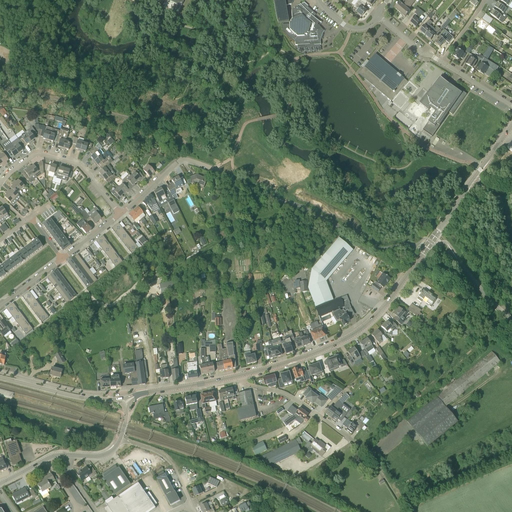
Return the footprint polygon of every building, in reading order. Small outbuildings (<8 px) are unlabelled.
[(273,0),(277,21),(278,22),(278,23),(289,22),(286,6),(291,5),(293,0),(273,0)] [(361,1),(359,0),(358,0),(356,4),(354,6),(358,9),(356,12),(362,17),(366,11),(363,9),(366,5),(361,1)] [(411,11),(409,9),(415,2),(412,0),(404,0),(401,4),(400,2),(395,8),(401,14),(400,14),(402,16),(403,15),(405,17),(411,11)] [(509,7),(500,1),(498,3),(495,8),(504,14),(509,7)] [(289,25),(282,25),(282,32),(290,39),(294,42),(295,42),(295,45),(296,45),(297,45),(301,45),(310,45),(314,44),(314,42),(320,42),(320,43),(320,44),(320,45),(321,45),(321,44),(320,44),(320,43),(320,42),(320,41),(320,40),(321,40),(321,39),(321,38),(321,37),(322,36),(322,34),(323,34),(323,33),(324,32),(324,31),(317,24),(320,22),(318,21),(317,20),(315,18),(314,17),(315,16),(316,15),(310,9),(307,12),(302,6),(301,7),(299,8),(297,7),(294,8),(294,9),(292,10),(292,12),(291,12),(292,12),(292,13),(291,13),(292,14),(292,15),(292,16),(292,21),(291,21),(291,23),(290,23),(289,23),(289,25)] [(419,9),(417,11),(415,13),(417,15),(415,18),(411,23),(416,27),(421,22),(418,20),(424,13),(419,8),(419,9)] [(504,14),(495,8),(493,10),(490,15),(499,21),(504,14)] [(450,22),(457,15),(454,12),(449,19),(447,21),(450,23),(450,22)] [(481,19),(485,22),(489,25),(493,20),(485,14),(486,15),(482,20),(481,19)] [(425,35),(432,27),(430,25),(433,22),(430,19),(425,25),(420,30),(425,35)] [(447,21),(441,27),(444,30),(444,29),(446,28),(450,23),(447,21)] [(432,27),(425,35),(431,40),(436,34),(440,29),(437,27),(435,29),(432,27)] [(444,44),(447,40),(441,35),(435,43),(440,47),(443,43),(444,44)] [(469,54),(474,46),(471,44),(466,52),(469,54)] [(483,57),(489,59),(494,49),(489,46),(483,57)] [(461,51),(463,49),(459,47),(458,49),(457,49),(455,52),(456,52),(453,56),(459,59),(460,58),(463,59),(465,54),(463,53),(463,52),(461,51)] [(359,73),(358,74),(365,80),(371,85),(370,87),(371,89),(372,90),(374,88),(378,90),(381,93),(391,101),(407,82),(407,81),(403,78),(398,74),(397,73),(385,63),(375,54),(369,62),(367,60),(361,67),(363,68),(359,73)] [(475,57),(471,54),(465,63),(473,68),(477,61),(477,60),(480,62),(483,57),(480,55),(479,57),(476,55),(475,57)] [(499,68),(484,59),(481,64),(482,64),(477,71),(484,75),(490,79),(494,73),(495,74),(499,68)] [(449,84),(445,81),(441,78),(433,87),(428,93),(420,103),(429,111),(431,108),(436,112),(423,130),(432,137),(449,112),(452,115),(467,94),(454,85),(453,88),(450,86),(449,85),(450,84),(449,84)] [(48,142),(52,128),(46,127),(39,125),(39,129),(39,130),(42,130),(40,136),(43,137),(43,139),(46,140),(45,141),(48,142)] [(26,135),(32,143),(34,141),(33,140),(35,139),(33,136),(37,134),(32,127),(29,129),(31,132),(26,135)] [(57,139),(60,131),(52,128),(48,142),(50,142),(51,141),(53,142),(55,138),(57,139)] [(66,141),(68,133),(60,131),(57,139),(56,142),(59,143),(58,147),(61,148),(60,149),(63,150),(66,141)] [(30,145),(32,143),(26,135),(23,137),(22,135),(18,138),(24,147),(26,145),(29,144),(30,145)] [(74,144),(76,138),(73,137),(71,143),(66,141),(63,150),(65,151),(66,149),(69,150),(71,143),(74,144)] [(25,148),(24,147),(18,138),(11,143),(19,155),(22,153),(21,152),(23,151),(22,150),(25,148)] [(80,152),(83,143),(78,141),(78,139),(76,138),(74,144),(76,145),(75,149),(78,150),(78,151),(80,152)] [(17,157),(19,155),(11,143),(4,148),(11,158),(13,156),(14,157),(17,156),(17,157)] [(83,143),(80,152),(83,152),(83,151),(86,152),(87,148),(90,149),(91,148),(92,144),(88,143),(88,144),(83,143)] [(93,162),(104,154),(101,150),(99,151),(96,146),(94,147),(96,150),(91,154),(93,156),(91,157),(93,159),(92,160),(93,162)] [(0,155),(0,158),(5,165),(7,164),(6,162),(9,161),(3,153),(0,155)] [(106,163),(111,159),(109,157),(107,158),(104,154),(93,162),(95,164),(96,164),(98,166),(98,165),(100,168),(106,163)] [(101,178),(109,172),(111,170),(108,166),(113,162),(111,159),(106,163),(100,168),(102,170),(99,173),(101,175),(100,176),(101,178)] [(29,167),(34,175),(36,178),(44,173),(43,163),(42,161),(37,165),(35,166),(34,165),(31,167),(31,166),(29,167)] [(56,170),(56,167),(57,165),(55,164),(54,165),(51,164),(51,166),(48,165),(46,171),(54,174),(56,170)] [(150,177),(155,172),(148,165),(143,170),(150,177)] [(61,180),(65,167),(63,166),(62,168),(60,167),(59,168),(56,167),(56,170),(54,174),(54,176),(52,182),(60,185),(61,180)] [(36,178),(34,175),(29,167),(26,169),(27,170),(25,172),(23,174),(27,180),(28,179),(31,183),(34,181),(34,180),(36,178)] [(65,167),(61,180),(67,182),(68,178),(71,179),(73,173),(70,172),(70,170),(67,169),(68,168),(65,167)] [(108,183),(114,179),(116,177),(114,175),(115,174),(111,170),(112,169),(111,170),(109,172),(101,178),(103,180),(104,179),(106,181),(108,183)] [(131,176),(136,182),(138,180),(139,181),(144,177),(137,170),(131,176)] [(136,182),(131,176),(130,177),(128,175),(123,180),(127,184),(131,189),(135,185),(134,184),(136,182)] [(204,178),(196,175),(196,176),(194,177),(194,176),(190,178),(194,187),(198,186),(203,188),(206,180),(203,179),(204,178)] [(172,196),(176,194),(174,191),(183,186),(182,183),(178,177),(172,180),(174,183),(167,187),(172,196)] [(13,183),(21,190),(25,186),(18,180),(16,182),(15,181),(13,183)] [(17,194),(21,190),(13,183),(11,185),(12,186),(11,188),(12,189),(17,194)] [(131,189),(127,184),(125,186),(123,184),(119,188),(124,194),(126,192),(127,193),(131,189)] [(124,194),(119,188),(114,192),(113,191),(111,193),(119,201),(123,197),(122,196),(124,194)] [(18,195),(17,194),(12,189),(10,191),(9,190),(7,192),(15,199),(18,195)] [(160,203),(167,199),(161,189),(154,192),(160,203)] [(11,203),(15,199),(7,192),(5,194),(6,195),(4,197),(11,203)] [(53,201),(59,197),(56,193),(50,198),(53,201)] [(160,209),(153,198),(150,195),(142,203),(146,206),(147,205),(153,213),(160,209)] [(170,208),(173,206),(176,205),(172,198),(167,201),(170,208)] [(86,218),(82,212),(78,209),(73,205),(71,208),(77,216),(79,214),(83,220),(86,218)] [(138,217),(143,223),(146,220),(144,218),(145,217),(143,214),(143,213),(138,207),(133,211),(138,217)] [(82,212),(86,218),(89,216),(90,218),(95,224),(101,219),(99,217),(102,215),(96,208),(88,215),(84,210),(82,212)] [(134,221),(138,217),(133,211),(129,215),(134,221)] [(155,214),(150,217),(153,224),(159,221),(155,214)] [(51,219),(43,225),(46,230),(54,224),(51,219)] [(118,223),(111,229),(115,233),(116,233),(119,236),(119,237),(118,236),(117,237),(118,237),(125,232),(118,223)] [(54,224),(46,230),(50,234),(57,228),(54,224)] [(84,226),(82,224),(79,227),(81,229),(82,229),(87,235),(92,230),(87,224),(84,226)] [(57,228),(50,234),(53,238),(61,233),(57,228)] [(125,232),(118,237),(122,242),(123,241),(126,245),(125,245),(124,245),(125,246),(132,240),(125,232)] [(61,233),(53,238),(56,243),(64,237),(61,233)] [(96,241),(102,250),(109,244),(109,245),(108,245),(105,242),(106,241),(103,236),(96,241)] [(64,237),(56,243),(60,247),(67,241),(64,237)] [(38,250),(43,247),(37,239),(32,242),(38,250)] [(308,289),(315,307),(334,300),(326,281),(352,251),(338,239),(311,270),(308,289)] [(138,249),(132,240),(125,246),(126,245),(129,249),(128,250),(131,254),(138,249)] [(67,241),(60,247),(63,252),(70,246),(67,241)] [(32,242),(28,246),(34,253),(38,250),(32,242)] [(114,254),(112,250),(113,249),(109,244),(102,250),(109,259),(116,253),(115,252),(115,253),(116,253),(114,254)] [(28,246),(24,249),(29,256),(34,253),(28,246)] [(24,249),(19,252),(25,260),(29,256),(24,249)] [(19,252),(15,255),(21,263),(25,260),(19,252)] [(109,259),(115,267),(122,262),(119,257),(118,258),(115,254),(116,254),(116,253),(109,259)] [(15,255),(11,259),(16,266),(21,263),(15,255)] [(68,262),(71,268),(82,260),(78,255),(68,262)] [(11,259),(6,262),(12,269),(16,266),(11,259)] [(82,260),(71,268),(75,273),(85,265),(82,260)] [(6,262),(2,265),(8,273),(12,269),(6,262)] [(354,262),(341,277),(346,281),(359,266),(354,262)] [(2,265),(0,266),(0,272),(3,276),(8,273),(2,265)] [(79,278),(89,270),(85,265),(75,273),(79,278)] [(61,275),(57,270),(47,278),(51,283),(61,275)] [(83,283),(93,275),(89,270),(79,278),(83,283)] [(386,276),(383,274),(375,285),(373,284),(371,288),(378,292),(382,287),(383,288),(390,279),(387,277),(387,276),(386,276)] [(65,280),(61,275),(51,283),(55,288),(65,280)] [(87,288),(97,280),(93,275),(83,283),(87,288)] [(55,288),(58,293),(69,286),(65,280),(55,288)] [(162,295),(175,292),(172,281),(159,284),(162,295)] [(300,288),(300,293),(308,292),(306,281),(299,282),(300,288)] [(69,286),(58,293),(62,298),(73,291),(69,286)] [(22,297),(25,301),(27,301),(29,304),(28,305),(36,300),(35,300),(29,291),(22,297)] [(62,298),(66,303),(76,296),(73,291),(62,298)] [(427,294),(423,291),(422,292),(421,292),(420,292),(419,292),(419,293),(419,294),(420,294),(420,295),(417,299),(421,302),(425,298),(428,300),(426,303),(429,305),(429,306),(431,308),(436,300),(435,299),(431,296),(432,295),(428,292),(427,294)] [(339,309),(344,307),(343,306),(347,304),(349,303),(346,297),(341,299),(341,298),(333,301),(315,308),(316,309),(319,317),(339,309)] [(36,300),(28,305),(32,310),(33,309),(36,313),(35,314),(34,313),(35,314),(42,309),(36,300)] [(20,312),(19,311),(19,312),(18,313),(15,309),(17,308),(13,303),(6,309),(12,317),(20,312)] [(419,319),(422,315),(416,310),(417,308),(411,304),(407,310),(419,319)] [(345,310),(347,309),(346,308),(340,311),(340,309),(331,313),(333,317),(334,316),(337,321),(339,320),(343,326),(344,326),(344,327),(347,325),(347,324),(346,323),(350,321),(349,319),(352,317),(348,310),(345,311),(345,310)] [(401,325),(406,319),(402,316),(405,313),(398,308),(393,314),(398,318),(396,321),(401,325)] [(35,315),(36,315),(35,314),(36,313),(39,317),(38,318),(41,323),(49,317),(42,309),(35,314),(35,315)] [(26,321),(26,320),(25,320),(26,320),(25,321),(24,320),(22,317),(23,317),(20,312),(12,317),(12,318),(19,326),(26,321)] [(11,332),(5,324),(3,321),(0,323),(0,327),(2,331),(0,332),(0,334),(3,338),(11,332)] [(29,325),(28,325),(25,322),(26,321),(27,321),(26,321),(19,326),(25,335),(33,329),(29,325)] [(382,331),(385,334),(387,332),(389,335),(392,335),(392,332),(397,327),(392,322),(390,324),(387,321),(381,327),(384,329),(382,331)] [(316,330),(319,339),(325,336),(321,325),(319,326),(317,322),(313,323),(316,330)] [(313,341),(319,339),(316,330),(313,323),(310,325),(311,329),(313,329),(314,331),(310,333),(313,341)] [(385,334),(382,331),(380,333),(377,330),(372,335),(371,335),(379,344),(383,341),(380,338),(382,336),(385,334)] [(299,337),(303,346),(310,344),(309,339),(308,336),(304,338),(304,337),(303,337),(301,333),(298,334),(299,337)] [(303,346),(299,337),(296,338),(297,340),(295,341),(294,342),(297,349),(303,346)] [(284,348),(281,342),(280,338),(274,340),(271,341),(276,357),(282,355),(280,349),(284,348)] [(281,342),(284,348),(286,354),(293,352),(291,347),(292,346),(289,339),(285,340),(285,341),(281,342)] [(365,350),(365,349),(368,353),(374,349),(367,339),(360,343),(365,350)] [(269,359),(276,357),(271,341),(268,342),(269,346),(265,347),(266,351),(264,351),(265,356),(269,356),(269,359)] [(221,344),(217,345),(219,356),(222,356),(224,370),(236,368),(233,343),(225,344),(226,349),(222,350),(221,344)] [(383,361),(387,359),(383,354),(379,347),(376,349),(380,356),(383,361)] [(352,366),(355,363),(355,362),(361,358),(357,352),(354,348),(347,352),(351,357),(348,359),(352,366)] [(205,359),(205,358),(205,349),(201,349),(201,356),(200,356),(203,366),(200,366),(201,375),(208,373),(205,359)] [(139,359),(143,359),(143,357),(142,350),(135,351),(136,358),(136,360),(135,360),(136,364),(138,385),(145,384),(145,379),(148,378),(148,377),(146,362),(145,362),(142,362),(140,363),(139,361),(139,359)] [(500,362),(492,352),(407,422),(415,431),(427,445),(457,421),(445,407),(500,362)] [(251,356),(250,353),(244,354),(246,365),(256,363),(254,355),(251,356)] [(341,366),(337,356),(336,355),(335,355),(334,355),(334,356),(333,356),(333,357),(333,358),(325,361),(325,362),(324,362),(324,363),(324,364),(325,365),(326,365),(327,365),(330,372),(337,369),(337,368),(341,366)] [(205,359),(208,373),(214,372),(213,364),(210,364),(208,357),(205,358),(205,359)] [(188,379),(198,378),(196,367),(197,367),(196,363),(187,364),(189,374),(187,375),(188,379)] [(132,386),(138,385),(136,364),(123,366),(124,374),(133,373),(133,379),(131,380),(132,386)] [(317,376),(322,374),(318,364),(308,367),(309,370),(307,371),(307,372),(309,377),(311,383),(314,382),(312,377),(312,376),(316,374),(317,376)] [(169,378),(167,365),(161,366),(161,368),(159,369),(160,372),(160,376),(162,376),(162,379),(166,379),(168,379),(168,378),(169,378)] [(60,378),(61,373),(62,370),(52,368),(50,375),(60,378)] [(297,371),(297,369),(296,369),(295,369),(294,370),(293,370),(292,371),(295,379),(300,378),(301,382),(305,381),(303,376),(301,370),(297,371)] [(280,389),(284,387),(283,384),(291,382),(291,378),(291,375),(290,375),(289,372),(288,372),(288,371),(284,372),(284,373),(280,375),(281,378),(277,380),(280,389)] [(276,386),(276,381),(274,375),(263,378),(265,386),(267,385),(268,387),(271,387),(276,386)] [(109,380),(110,388),(121,387),(120,380),(119,380),(119,376),(111,377),(111,381),(110,381),(110,380),(109,380)] [(104,380),(100,381),(101,388),(110,388),(109,380),(104,380)] [(318,397),(311,392),(312,391),(308,388),(303,395),(306,397),(305,399),(312,404),(314,402),(321,407),(325,402),(318,397)] [(240,402),(239,397),(236,397),(235,396),(235,392),(233,393),(232,389),(229,389),(226,389),(226,390),(225,390),(227,397),(232,396),(233,400),(236,399),(237,402),(240,402)] [(227,397),(225,390),(224,390),(222,390),(222,391),(218,392),(220,398),(220,401),(227,400),(227,397)] [(328,397),(332,401),(339,394),(336,390),(328,397)] [(240,402),(242,408),(236,409),(239,421),(256,417),(250,391),(238,394),(239,397),(240,402)] [(207,394),(210,411),(216,410),(215,406),(217,406),(216,402),(215,398),(214,393),(207,394)] [(202,404),(203,409),(205,409),(205,412),(210,411),(207,394),(201,395),(202,400),(201,401),(202,404)] [(325,413),(330,418),(335,411),(342,405),(350,397),(346,394),(338,401),(335,404),(332,408),(330,407),(325,413)] [(197,407),(195,396),(185,398),(186,406),(187,412),(197,410),(198,419),(202,418),(200,410),(198,410),(197,407)] [(180,402),(180,401),(173,402),(175,410),(176,415),(183,413),(183,409),(182,402),(180,402)] [(164,413),(162,405),(149,407),(150,413),(153,413),(154,419),(158,419),(158,416),(164,415),(166,424),(169,423),(167,413),(164,413)] [(341,410),(344,406),(342,405),(335,411),(330,418),(336,422),(337,420),(340,422),(347,414),(341,410)] [(284,422),(286,426),(296,419),(298,417),(295,414),(298,411),(291,406),(287,411),(292,416),(284,422)] [(298,411),(295,414),(298,417),(296,419),(301,423),(303,421),(306,423),(308,419),(306,417),(308,415),(299,408),(298,411)] [(361,430),(365,425),(367,422),(363,420),(364,419),(361,416),(356,423),(354,425),(352,424),(347,419),(342,425),(347,429),(347,430),(352,434),(357,427),(361,430)] [(11,439),(4,442),(5,444),(13,466),(22,463),(22,462),(19,454),(17,446),(18,446),(16,440),(15,441),(12,442),(11,439)] [(269,466),(301,451),(296,440),(264,455),(269,466)] [(320,444),(315,440),(311,445),(319,453),(318,454),(321,457),(326,451),(326,452),(330,448),(326,445),(325,446),(321,443),(320,444)] [(254,456),(267,450),(263,442),(250,448),(254,456)] [(5,464),(4,461),(2,458),(0,458),(0,471),(0,472),(7,469),(10,467),(8,462),(5,464)] [(88,468),(87,467),(83,469),(83,470),(77,474),(82,482),(89,477),(88,476),(92,474),(94,477),(97,474),(91,466),(88,468)] [(132,466),(128,469),(135,479),(139,476),(132,466)] [(104,478),(102,479),(114,496),(130,484),(125,477),(122,472),(119,468),(118,468),(117,469),(115,467),(103,475),(104,478)] [(43,482),(38,485),(41,491),(39,492),(42,496),(48,493),(46,490),(51,487),(48,483),(51,482),(54,480),(53,477),(51,474),(50,474),(48,475),(43,478),(42,479),(41,479),(41,480),(43,482)] [(171,505),(179,501),(175,493),(175,492),(175,491),(174,492),(174,491),(165,474),(156,479),(170,506),(171,505)] [(217,488),(219,482),(210,477),(207,484),(217,488)] [(108,506),(104,509),(106,511),(150,511),(155,509),(148,498),(152,496),(150,493),(146,495),(138,483),(106,505),(108,506)] [(200,490),(199,487),(192,490),(195,496),(204,492),(203,489),(200,490)] [(12,495),(16,504),(30,497),(25,488),(12,495)] [(108,493),(102,496),(105,501),(111,497),(108,493)] [(223,508),(229,504),(226,498),(220,501),(223,508)] [(245,503),(238,507),(240,511),(242,511),(248,509),(245,503)]
